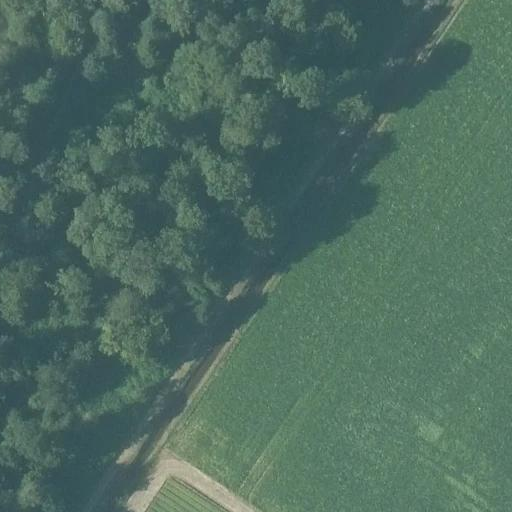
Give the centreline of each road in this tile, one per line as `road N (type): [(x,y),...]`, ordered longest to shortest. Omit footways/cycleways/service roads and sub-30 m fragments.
road 1 (track): [(87,511),(432,0)]
road 2 (track): [(111,0),(37,164),(0,279)]
